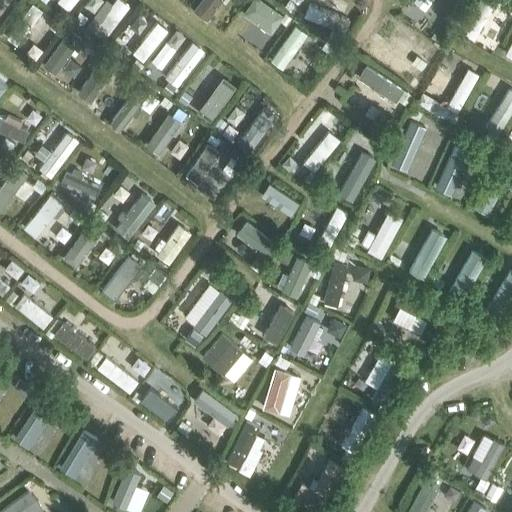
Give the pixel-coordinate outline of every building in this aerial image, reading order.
[(420,334),(435,342),(448,314),(401,291),(395,303),(427,319),(420,334)] [(202,355),(224,373),(243,350),(222,332),(202,355)] [(0,404),(2,401),(7,404),(15,390),(0,381),(0,404)] [(26,437),(47,441),(52,417),(49,417),(51,408),(32,405),(26,437)] [(64,472),(94,477),(98,454),(68,449),(64,472)] [(120,508),(134,511),(147,511),(153,492),(127,484),(120,508)] [(0,511),(35,511),(43,507),(30,489),(0,511)]
